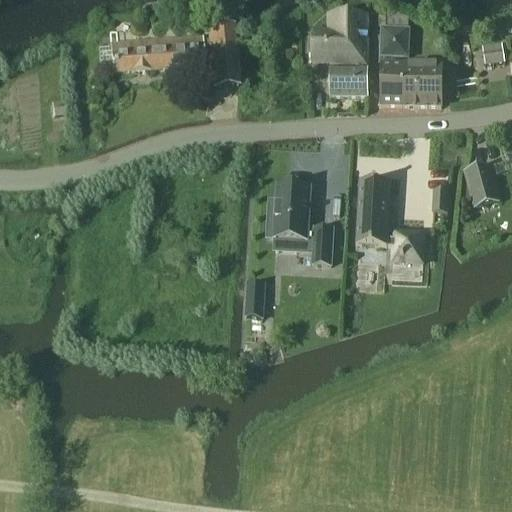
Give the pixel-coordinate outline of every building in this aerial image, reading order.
[(409,22),(385,13),(384,32),(381,32),(379,61),(409,62),(410,33),(408,33),(409,22)] [(331,65),(367,68),(368,68),(368,34),(367,18),(330,17),(328,36),(314,35),(311,67),(331,65)] [(212,90),(238,88),(234,28),(208,30),(212,90)] [(113,78),(203,71),(200,42),(111,48),(113,78)] [(505,66),(503,53),(483,56),(485,69),(505,66)] [(366,101),(367,68),(331,65),(330,100),(366,101)] [(402,109),(403,68),(382,68),(381,109),(402,109)] [(440,69),(403,68),(402,109),(440,110),(440,69)] [(65,107),(52,109),(54,122),(67,121),(65,107)] [(466,175),(476,212),(499,205),(489,168),(466,175)] [(392,258),(423,260),(424,236),(394,234),(394,241),(388,240),(391,186),(360,184),(356,247),(393,249),(392,258)] [(297,249),(314,250),(313,261),(331,262),(333,232),(315,231),(314,234),(307,234),(310,191),(278,189),(277,205),(270,205),(268,234),(298,236),(297,249)] [(448,193),(434,193),(432,215),(447,216),(448,193)] [(264,288),(248,287),(246,320),(263,321),(264,288)]
